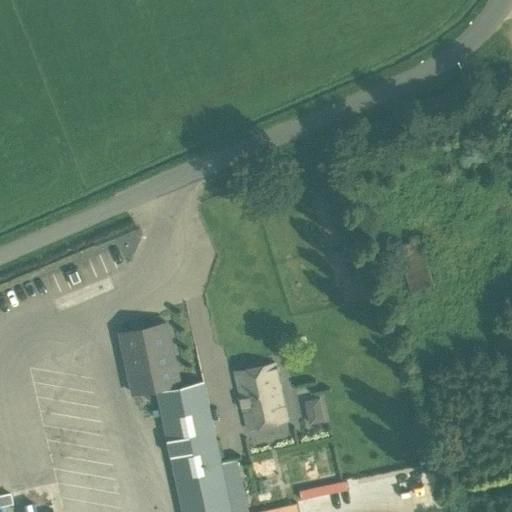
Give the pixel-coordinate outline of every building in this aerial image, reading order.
[(167,325),(120,335),(133,394),(180,384),(167,325)] [(275,363),(235,372),(248,429),(288,420),(275,363)] [(204,383),(158,392),(183,511),(231,511),(221,462),(204,383)] [(319,394),(304,397),(308,420),(324,417),(319,394)] [(238,458),(221,462),(231,511),(249,511),(250,511),(238,458)]
